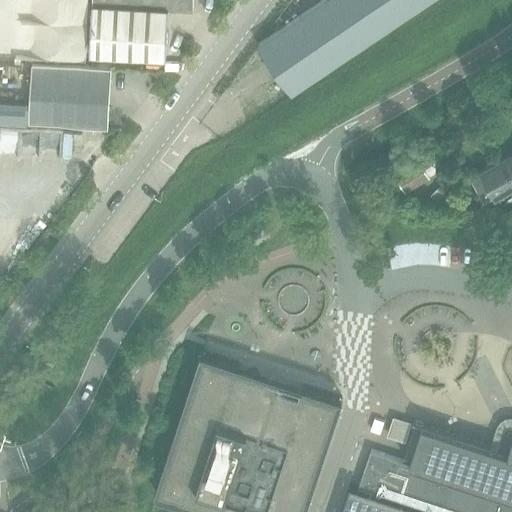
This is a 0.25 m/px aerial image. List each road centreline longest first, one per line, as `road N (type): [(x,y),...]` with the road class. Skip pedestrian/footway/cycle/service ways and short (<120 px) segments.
road 1 (residential): [(0,465),(28,459),(58,435),(112,334),(198,232),(271,176),(291,171),(312,180)]
road 2 (tertiary): [(0,353),(258,0)]
road 3 (residential): [(312,180),(329,145),(511,37)]
road 4 (residential): [(353,329),(360,282),(336,206),(312,180)]
